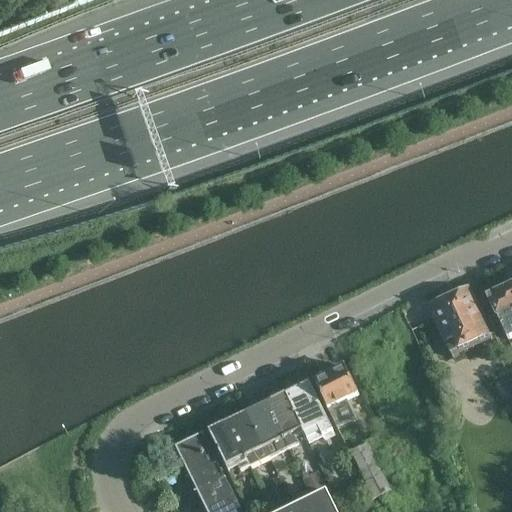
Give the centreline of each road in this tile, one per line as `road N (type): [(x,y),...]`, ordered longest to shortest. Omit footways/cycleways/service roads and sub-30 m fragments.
road 1 (motorway): [(0,183),(507,0)]
road 2 (unclassified): [(113,507),(106,458),(137,416),(461,255),(511,239)]
road 3 (motorway): [(276,0),(0,104)]
